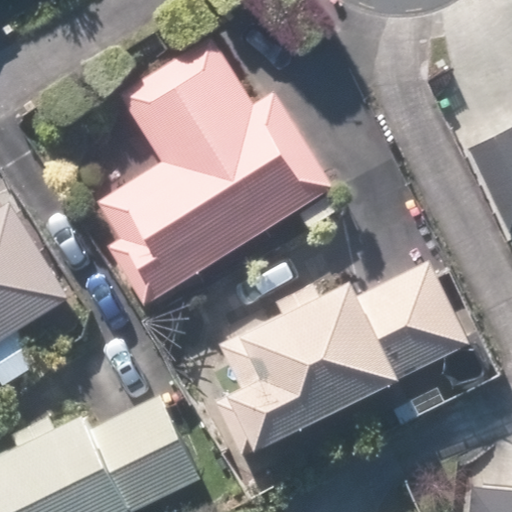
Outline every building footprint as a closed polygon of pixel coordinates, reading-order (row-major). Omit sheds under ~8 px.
[(106,100),(148,169),(80,210),(138,305),(329,189),(272,94),(248,108),(206,39),(106,100)] [(511,131),(462,154),(501,240),(511,234),(511,131)] [(0,385),(39,363),(20,330),(65,304),(6,205),(0,208),(0,385)] [(427,270),(350,305),(341,286),(195,353),(243,458),(467,356),(427,270)] [(0,447),(0,511),(139,511),(195,486),(156,402),(84,436),(73,413),(0,447)] [(511,511),(511,488),(462,486),(460,511),(511,511)]
